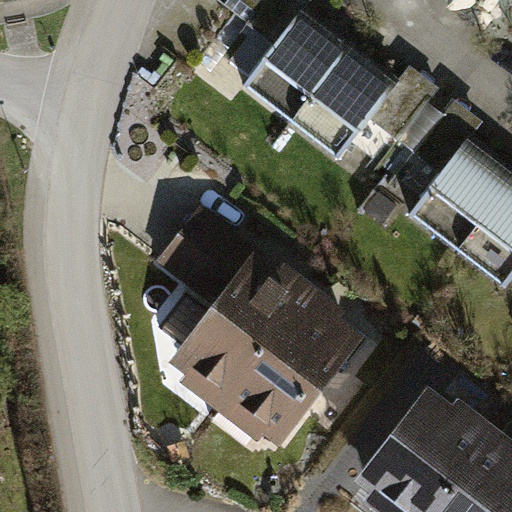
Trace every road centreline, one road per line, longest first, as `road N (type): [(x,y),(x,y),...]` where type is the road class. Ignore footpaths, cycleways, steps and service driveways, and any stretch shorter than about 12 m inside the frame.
road 1 (residential): [(108,511),(66,292),(60,195),(72,95)]
road 2 (residential): [(379,0),(511,100)]
